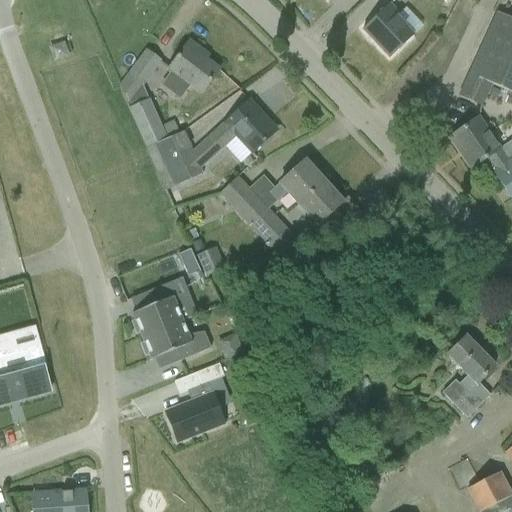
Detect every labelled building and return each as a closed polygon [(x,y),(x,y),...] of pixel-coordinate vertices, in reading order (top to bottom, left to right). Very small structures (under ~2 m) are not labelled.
[(388,5),(376,17),(362,30),(389,59),(413,37),(394,17),(396,14),(388,5)] [(511,20),(494,13),(457,95),(471,102),(476,92),(485,96),(490,84),(511,94),(511,20)] [(168,70),(170,72),(159,86),(179,100),(189,86),(201,95),(218,71),(196,55),(199,51),(188,43),(168,70)] [(146,52),(119,89),(126,106),(141,86),(147,78),(159,62),(146,52)] [(148,100),(128,110),(146,151),(167,142),(160,127),(148,100)] [(182,135),(146,151),(165,192),(166,192),(166,191),(200,175),(198,171),(235,136),(251,154),(273,135),(262,123),(265,120),(248,102),(224,124),(191,154),(182,135)] [(478,119),(448,138),(470,170),(487,159),(492,167),(495,171),(507,163),(499,151),(478,119)] [(495,171),(492,173),(511,201),(511,159),(507,163),(495,171)] [(303,162),(289,176),(268,194),(276,203),(287,193),(298,205),(322,183),(303,162)] [(237,181),(220,197),(228,206),(250,230),(268,213),(237,181)] [(322,183),(298,205),(317,226),(326,236),(356,210),(346,199),(341,204),(322,183)] [(268,213),(250,230),(276,257),(289,253),(297,244),(268,213)] [(195,257),(205,278),(223,270),(214,249),(195,257)] [(197,272),(188,251),(177,256),(186,277),(197,272)] [(130,323),(135,336),(139,334),(141,339),(181,322),(176,308),(189,299),(181,279),(150,292),(156,305),(131,315),(133,321),(130,323)] [(181,322),(141,339),(142,343),(139,345),(144,358),(148,356),(150,361),(174,351),(179,362),(210,350),(203,333),(187,337),(181,322)] [(233,336),(225,339),(233,358),(241,354),(233,336)] [(464,339),(449,353),(447,355),(467,376),(458,385),(454,381),(441,394),(466,419),(489,397),(477,384),(493,369),(464,339)] [(41,355),(0,366),(0,413),(51,400),(45,378),(47,377),(41,355)] [(211,395),(164,413),(176,443),(223,425),(211,395)] [(301,428),(309,447),(331,438),(322,419),(301,428)] [(498,474),(466,490),(477,511),(511,511),(511,446),(504,453),(511,463),(511,494),(511,496),(498,474)] [(85,511),(84,492),(32,496),(32,511),(41,511),(43,511),(85,511)]
